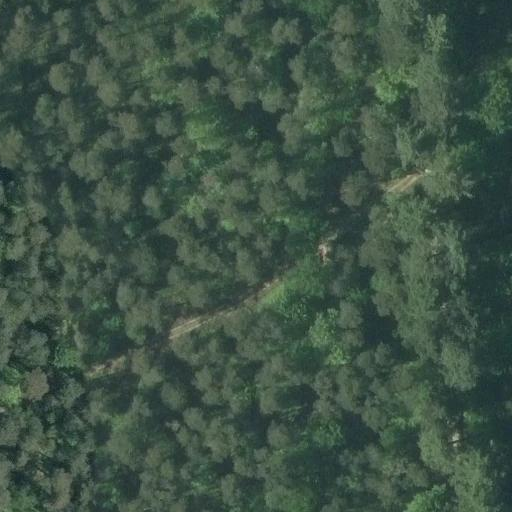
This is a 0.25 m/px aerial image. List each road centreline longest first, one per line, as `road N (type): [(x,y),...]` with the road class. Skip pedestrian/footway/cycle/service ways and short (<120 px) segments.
road 1 (track): [(511,101),(248,296),(0,407)]
road 2 (track): [(413,0),(466,511)]
